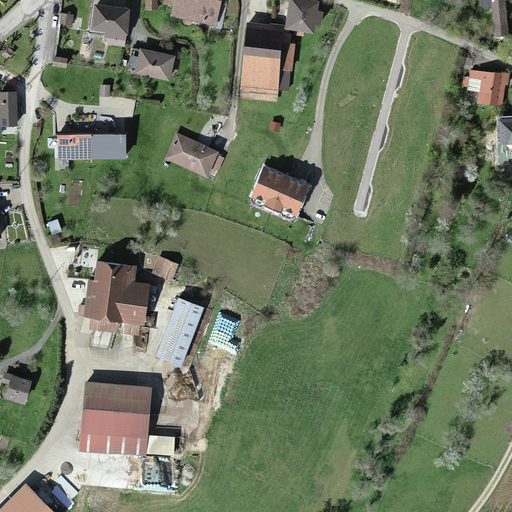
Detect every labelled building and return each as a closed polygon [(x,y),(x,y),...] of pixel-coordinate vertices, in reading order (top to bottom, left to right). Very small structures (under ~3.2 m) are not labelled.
[(146,0),(144,0),(144,12),(156,12),(156,0),(146,0)] [(175,0),(175,4),(172,19),(217,28),(223,0),(175,0)] [(503,0),(491,0),(495,37),(507,36),(503,0)] [(317,6),(290,3),(287,34),(314,37),(317,6)] [(127,14),(94,11),(92,34),(107,35),(106,42),(125,44),(127,14)] [(74,14),(61,12),(59,24),(72,25),(74,14)] [(281,30),(248,27),(242,98),(275,101),(276,92),(281,36),(281,30)] [(292,37),(281,36),(276,92),(287,93),(292,37)] [(8,47),(1,55),(8,61),(15,53),(8,47)] [(172,60),(139,54),(135,76),(168,82),(172,60)] [(67,58),(54,56),(53,66),(66,68),(67,58)] [(478,93),(476,105),(498,109),(503,80),(473,75),(470,91),(478,93)] [(100,89),(101,104),(109,104),(109,89),(100,89)] [(0,96),(0,125),(0,128),(15,127),(14,96),(0,96)] [(511,124),(498,125),(498,149),(511,149),(511,124)] [(175,138),(166,160),(206,177),(216,155),(175,138)] [(124,141),(58,140),(57,160),(123,161),(124,141)] [(264,171),(253,199),(297,216),(308,188),(264,171)] [(158,258),(151,275),(170,283),(177,266),(158,258)] [(89,285),(85,321),(118,324),(119,319),(144,322),(147,289),(132,287),(134,271),(97,267),(95,286),(89,285)] [(177,299),(156,355),(181,365),(203,309),(177,299)] [(14,375),(7,394),(20,398),(27,379),(14,375)] [(152,389),(89,382),(81,447),(169,457),(170,443),(146,440),(152,389)]
